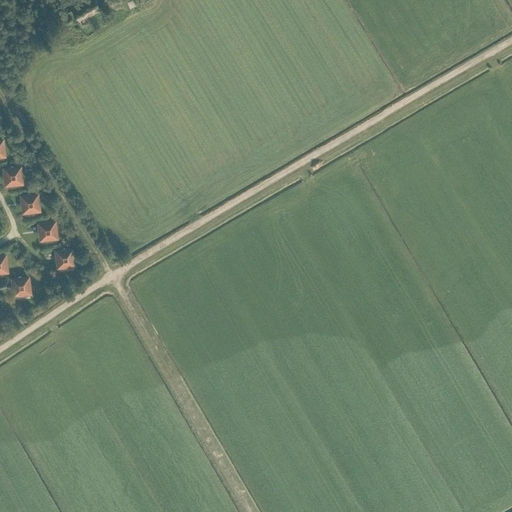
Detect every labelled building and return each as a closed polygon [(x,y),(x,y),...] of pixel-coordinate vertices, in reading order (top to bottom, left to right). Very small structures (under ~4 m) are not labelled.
[(105,7),(100,0),(84,0),(83,1),(84,3),(74,9),(80,20),(90,13),(91,15),(105,7)] [(4,168),(5,183),(11,183),(12,184),(14,184),(15,182),(21,182),(20,176),(22,175),(21,173),(20,172),(19,166),(14,167),(12,166),(10,166),(9,167),(4,168)] [(21,195),(23,211),(28,210),(30,211),(32,211),(33,210),(38,209),(38,204),(39,202),(39,200),(37,199),(36,194),(31,194),(30,193),(28,193),(27,195),(21,195)] [(38,223),(41,238),(46,237),(47,238),(49,238),(50,236),(56,236),(55,230),(56,229),(56,227),(54,226),(53,221),(48,221),(47,220),(45,221),(44,222),(38,223)] [(56,250),(58,266),(63,265),(65,266),(67,266),(68,264),(73,264),(72,258),(74,257),(73,255),(72,254),(71,248),(66,249),(64,248),(62,248),(61,250),(56,250)] [(12,278),(14,294),(19,293),(21,294),(23,294),(24,293),(29,292),(29,286),(30,285),(30,283),(28,282),(27,276),(22,277),(20,276),(19,276),(17,278),(12,278)]
